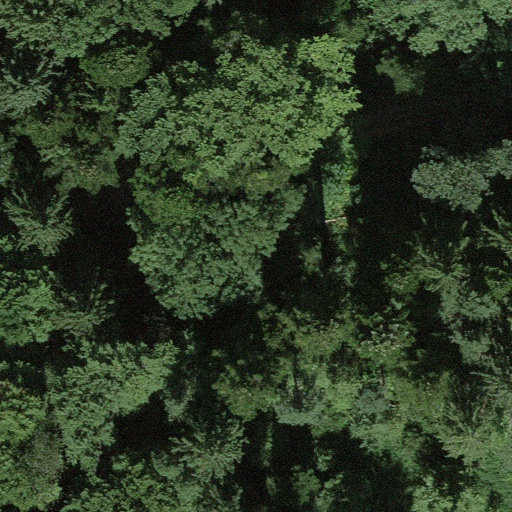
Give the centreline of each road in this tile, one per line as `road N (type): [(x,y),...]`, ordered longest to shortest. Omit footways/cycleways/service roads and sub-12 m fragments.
road 1 (track): [(511,98),(241,175)]
road 2 (track): [(0,244),(241,175)]
